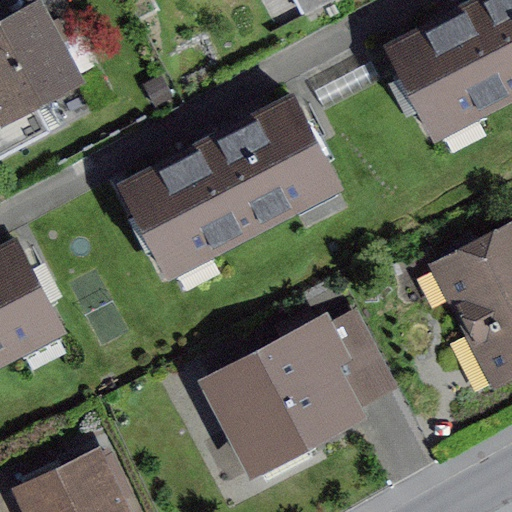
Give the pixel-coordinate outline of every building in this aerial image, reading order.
[(45,0),(44,0),(0,22),(0,117),(4,126),(89,83),(45,0)] [(511,0),(487,0),(393,46),(443,146),(511,112),(511,0)] [(302,99),(126,186),(175,285),(351,197),(302,99)] [(511,232),(428,278),(493,398),(511,387),(511,232)] [(19,241),(0,250),(0,368),(67,335),(19,241)] [(352,304),(201,383),(254,484),(372,422),(362,404),(396,387),(352,304)] [(137,511),(106,450),(18,493),(27,511),(137,511)]
